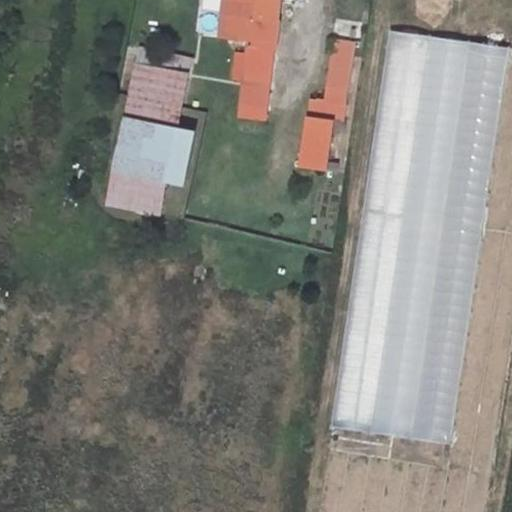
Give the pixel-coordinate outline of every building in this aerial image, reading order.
[(227,0),(227,19),(249,21),(284,23),(286,2),(296,2),(296,0),(227,0)] [(235,57),(247,59),(279,61),(284,23),(249,21),(248,30),(239,29),(235,57)] [(317,43),(313,74),(330,76),(334,45),(317,43)] [(345,46),(334,45),(330,76),(313,74),(310,96),(294,94),(285,167),(317,171),(326,108),(336,109),(345,46)] [(189,58),(130,49),(111,190),(171,198),(189,58)] [(244,82),(268,85),(271,68),(279,69),(279,61),(247,59),(244,82)] [(276,86),(279,69),(271,68),(268,85),(276,86)] [(268,85),(244,82),(242,98),(266,101),(268,85)] [(268,85),(266,101),(274,102),(276,86),(268,85)]
